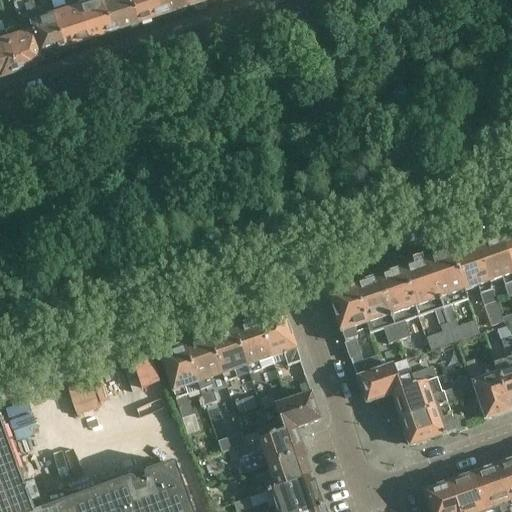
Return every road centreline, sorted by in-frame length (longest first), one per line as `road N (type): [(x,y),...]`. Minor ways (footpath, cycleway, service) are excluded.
road 1 (residential): [(285,268),(362,494),(511,441)]
road 2 (residential): [(0,114),(344,0)]
road 3 (secondary): [(0,361),(285,268)]
road 4 (secondary): [(285,268),(511,192)]
